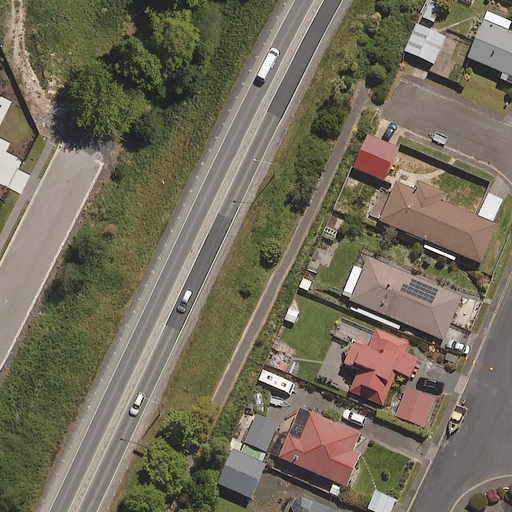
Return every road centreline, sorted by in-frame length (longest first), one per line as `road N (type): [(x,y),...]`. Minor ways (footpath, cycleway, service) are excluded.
road 1 (motorway): [(336,0),(220,223),(86,511)]
road 2 (motorway): [(63,511),(309,0)]
road 3 (residential): [(0,317),(80,155)]
road 4 (residential): [(395,102),(511,142)]
